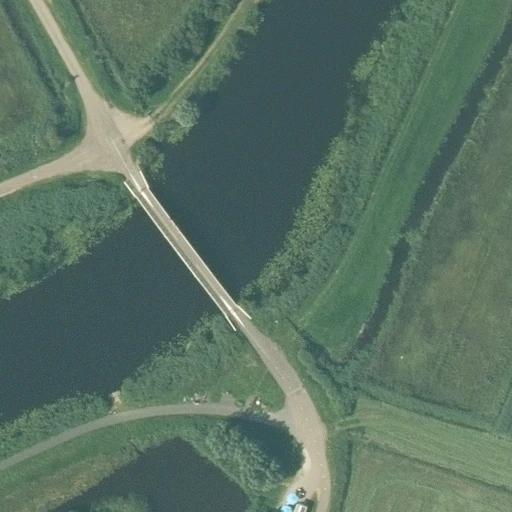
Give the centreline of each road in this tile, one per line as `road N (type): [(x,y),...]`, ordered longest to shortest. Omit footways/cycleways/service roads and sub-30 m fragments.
road 1 (track): [(106,143),(159,113),(244,0)]
road 2 (unclassified): [(106,143),(36,0)]
